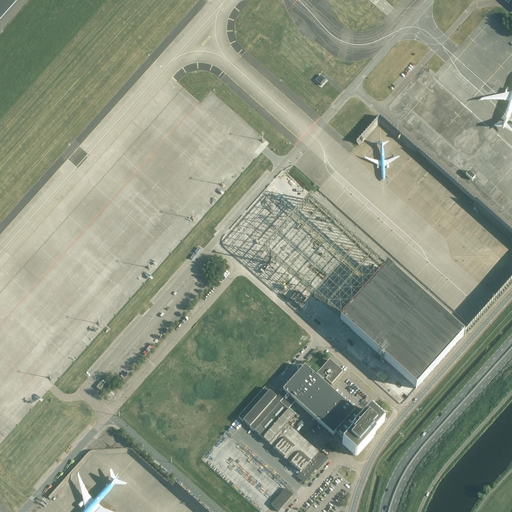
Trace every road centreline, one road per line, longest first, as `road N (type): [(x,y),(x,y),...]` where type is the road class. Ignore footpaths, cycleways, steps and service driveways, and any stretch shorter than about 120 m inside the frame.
road 1 (unclassified): [(213,242),(84,388),(109,414)]
road 2 (unclassified): [(240,266),(404,413)]
road 3 (primary): [(511,338),(411,451),(382,511)]
road 4 (unclassified): [(353,86),(511,227)]
road 5 (unclassified): [(353,86),(213,242)]
road 6 (primary): [(392,511),(415,462),(511,352)]
road 7 (unclassified): [(240,266),(109,414)]
road 8 (unclassified): [(404,413),(511,293)]
road 9 (unclassified): [(109,414),(218,511)]
road 10 (unclassified): [(109,414),(21,511)]
